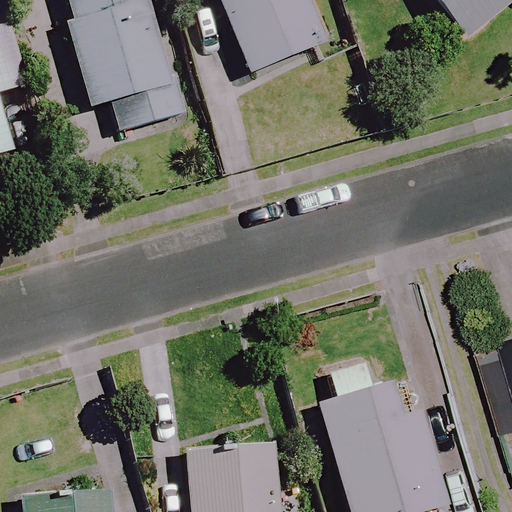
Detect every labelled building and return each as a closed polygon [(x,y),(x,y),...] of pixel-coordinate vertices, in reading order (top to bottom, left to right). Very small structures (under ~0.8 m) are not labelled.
[(179,117),(145,0),(63,0),(70,22),(63,25),(88,112),(108,106),(117,135),(179,117)] [(296,4),(294,0),(208,0),(239,79),(323,47),(305,0),(296,4)] [(511,0),(418,0),(454,46),(511,0)] [(0,27),(0,94),(7,93),(24,88),(5,26),(0,27)] [(0,155),(9,153),(0,118),(0,155)] [(511,344),(478,354),(502,436),(511,432),(511,344)] [(363,393),(355,367),(320,377),(328,406),(309,412),(338,511),(434,511),(435,511),(408,416),(388,422),(379,389),(363,393)] [(267,511),(261,450),(178,458),(183,511),(267,511)] [(98,511),(97,494),(13,504),(14,511),(98,511)]
